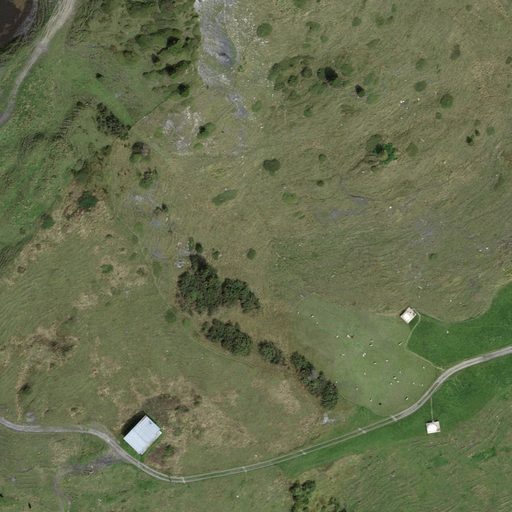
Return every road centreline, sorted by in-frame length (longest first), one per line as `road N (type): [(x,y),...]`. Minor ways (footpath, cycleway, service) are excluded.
road 1 (track): [(0,416),(15,426),(94,431),(174,481),(348,437),(428,398),(460,366),(511,347)]
road 2 (track): [(67,0),(0,108)]
